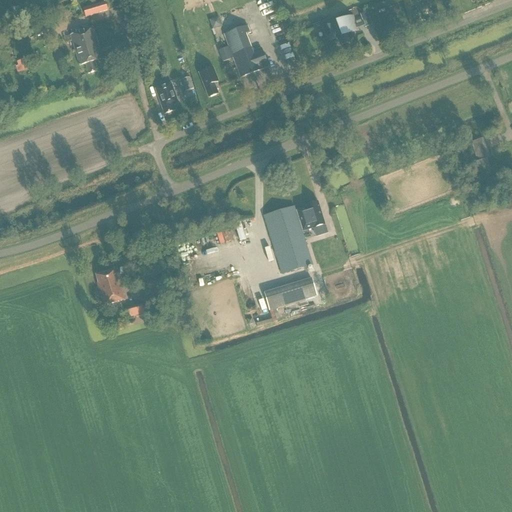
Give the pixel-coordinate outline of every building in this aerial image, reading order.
[(457,0),(445,0),(451,14),(462,10),(457,0)] [(86,17),(107,11),(105,2),(83,9),(86,17)] [(372,25),(368,12),(360,15),(365,28),(372,25)] [(214,29),(223,26),(219,16),(210,20),(214,29)] [(346,20),(323,29),(328,42),(339,38),(342,45),(350,42),(347,34),(351,33),(350,33),(359,29),(354,17),(346,20)] [(240,28),(224,34),(240,77),(268,67),(261,48),(252,51),(246,34),(250,33),(247,25),(240,28)] [(102,59),(96,37),(92,27),(76,32),(76,34),(70,36),(80,66),(86,64),(88,74),(98,71),(95,61),(102,59)] [(222,62),(228,59),(224,48),(218,50),(222,62)] [(16,61),(19,72),(31,68),(28,57),(16,61)] [(177,60),(180,72),(187,69),(184,58),(177,60)] [(209,98),(218,94),(214,84),(218,82),(213,68),(199,74),(203,82),(202,82),(209,98)] [(186,93),(193,90),(190,78),(182,80),(186,93)] [(171,84),(155,90),(164,115),(175,111),(173,105),(178,103),(171,84)] [(478,159),(490,156),(484,138),(472,142),(478,159)] [(294,207),(264,217),(282,275),(312,266),(303,235),(302,232),(313,229),(314,231),(316,236),(327,233),(325,225),(318,202),(306,206),(307,208),(296,211),(294,207)] [(99,283),(97,284),(104,307),(106,307),(105,306),(123,301),(125,301),(118,278),(117,279),(114,270),(96,276),(99,283)] [(312,279),(264,294),(270,312),(317,297),(312,279)] [(127,308),(130,318),(157,310),(154,300),(127,308)]
